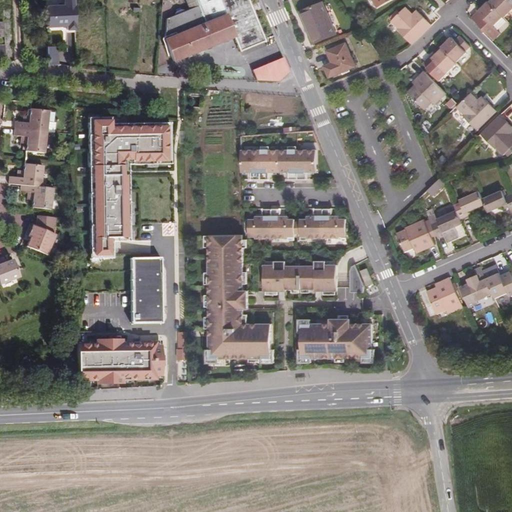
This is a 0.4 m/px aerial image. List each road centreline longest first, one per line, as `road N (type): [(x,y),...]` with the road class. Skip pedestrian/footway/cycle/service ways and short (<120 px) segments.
road 1 (primary): [(0,415),(428,391)]
road 2 (residential): [(453,13),(401,61),(351,84),(310,91)]
road 3 (residential): [(511,240),(393,291)]
road 4 (unclassified): [(428,391),(448,511)]
